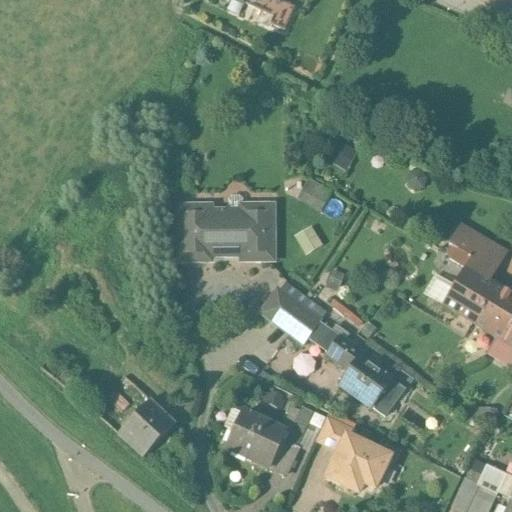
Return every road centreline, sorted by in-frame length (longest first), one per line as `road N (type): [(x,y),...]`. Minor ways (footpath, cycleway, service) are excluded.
road 1 (unclassified): [(0,389),(152,511)]
road 2 (unclassified): [(213,511),(202,419),(212,355)]
